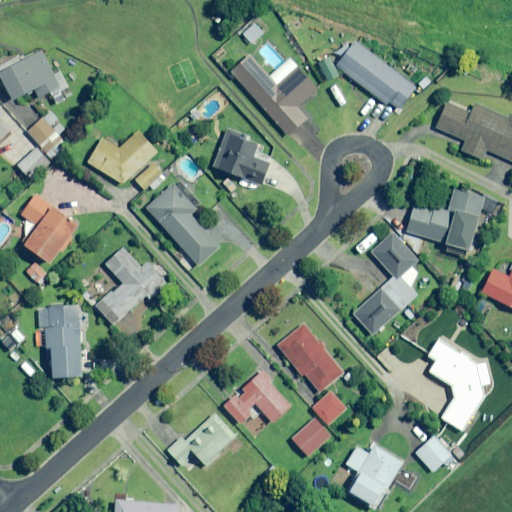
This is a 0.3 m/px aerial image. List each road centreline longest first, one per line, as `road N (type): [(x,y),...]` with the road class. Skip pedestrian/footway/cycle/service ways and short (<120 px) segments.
road 1 (residential): [(6,511),(306,248)]
road 2 (residential): [(306,248),(337,146),(373,146),(382,163),(372,185)]
